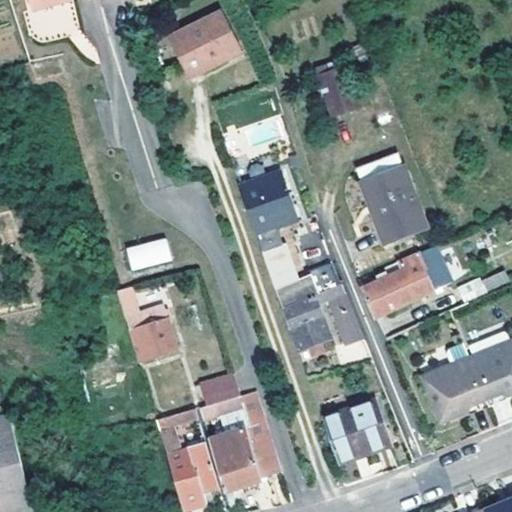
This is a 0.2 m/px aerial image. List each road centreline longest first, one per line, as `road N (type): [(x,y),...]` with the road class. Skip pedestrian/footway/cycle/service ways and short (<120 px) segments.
road 1 (residential): [(431,479),(318,203)]
road 2 (track): [(318,203),(245,0)]
